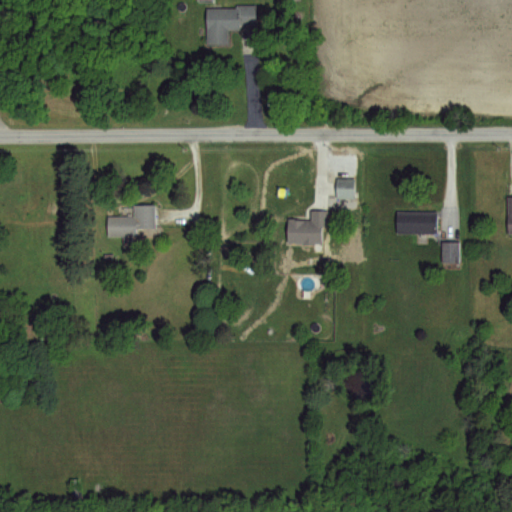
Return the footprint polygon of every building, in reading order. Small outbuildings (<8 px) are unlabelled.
[(207,8),(259,6),(260,28),(227,29),(228,46),(208,47),(207,8)] [(334,198),(353,198),(353,177),(334,177),(334,198)] [(135,203),(156,202),(157,226),(138,227),(138,234),(109,235),(108,216),(135,215),(135,203)] [(311,208),(328,208),(328,226),(322,226),(321,243),(288,243),(288,217),(311,218),(311,208)] [(397,210),(438,210),(438,233),(397,232),(397,210)] [(443,241),(459,241),(458,261),(442,260),(443,241)]
